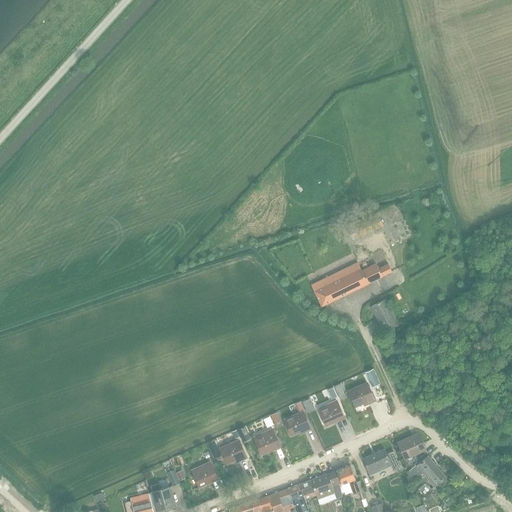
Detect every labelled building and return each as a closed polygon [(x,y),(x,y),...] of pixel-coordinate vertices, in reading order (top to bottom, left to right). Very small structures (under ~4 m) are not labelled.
[(352,240),(383,226),(377,212),(346,226),(352,240)] [(360,271),(358,266),(357,264),(311,285),(320,306),(391,272),(387,264),(378,268),(376,264),(360,271)] [(382,328),(395,321),(384,300),(371,307),(382,328)] [(403,366),(408,364),(401,350),(396,353),(403,366)] [(378,380),(372,369),(366,372),(371,383),(378,380)] [(349,392),(355,406),(367,401),(368,403),(374,400),(367,383),(358,387),(358,388),(349,392)] [(303,405),(301,400),(296,403),(300,411),(304,409),(303,405)] [(319,412),(325,425),(338,420),(338,419),(343,416),(336,400),(325,405),(327,408),(319,412)] [(304,431),(310,428),(303,411),(294,415),(294,416),(285,420),(291,434),(303,429),(304,431)] [(254,437),(255,440),(261,454),(274,448),(279,445),(272,429),(254,437)] [(418,434),(398,443),(405,458),(425,449),(418,434)] [(239,459),(246,457),(239,440),(229,444),(230,445),(220,449),(226,462),(238,457),(239,459)] [(384,449),(363,459),(370,475),(392,466),(384,449)] [(428,456),(416,466),(434,487),(446,477),(433,461),(433,462),(428,456)] [(211,480),(217,478),(210,462),(199,467),(200,470),(193,473),(199,487),(211,481),(211,480)] [(350,466),(336,471),(341,484),(349,481),(353,493),(359,491),(350,466)] [(174,469),(166,472),(172,485),(179,482),(174,469)] [(336,471),(310,480),(316,495),(317,498),(313,500),(315,506),(319,504),(317,499),(334,493),(336,498),(342,496),(339,485),(341,484),(336,471)] [(310,480),(299,484),(305,499),(316,495),(310,480)] [(299,484),(288,488),(293,503),(305,499),(299,484)] [(169,487),(152,491),(157,511),(174,506),(169,487)] [(288,488),(269,495),(274,508),(275,511),(290,511),(289,508),(294,506),(293,503),(288,488)] [(152,511),(148,493),(130,498),(130,500),(123,502),(125,511),(152,511)] [(269,495),(258,499),(261,511),(265,511),(274,508),(269,495)] [(229,509),(230,511),(260,511),(261,511),(258,499),(229,509)] [(427,511),(424,503),(416,506),(418,511),(427,511)]
